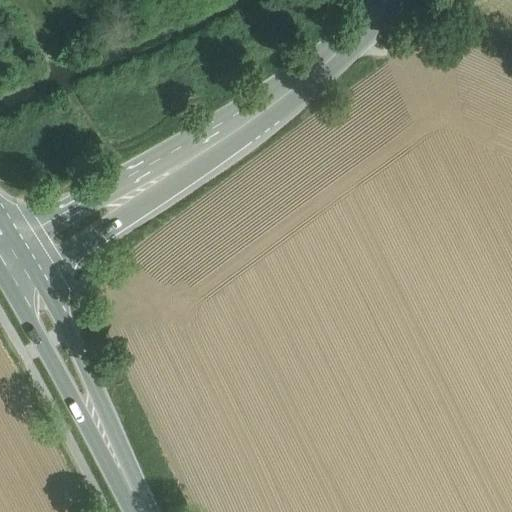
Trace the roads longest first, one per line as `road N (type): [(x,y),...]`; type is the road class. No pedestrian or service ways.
road 1 (secondary): [(10,253),(265,113),(390,0)]
road 2 (primary): [(10,253),(142,511)]
